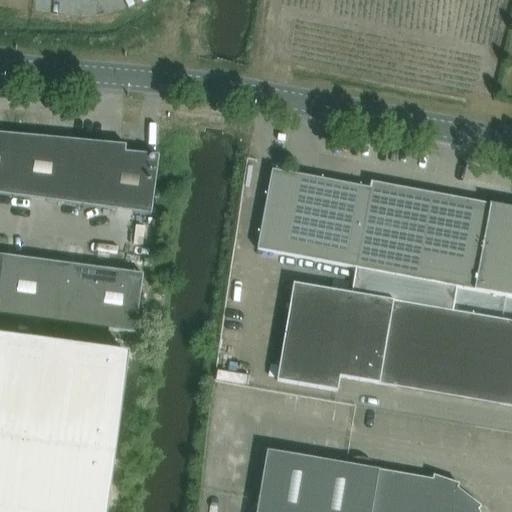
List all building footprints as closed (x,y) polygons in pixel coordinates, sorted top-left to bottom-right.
[(20,136),(3,135),(0,134),(0,195),(12,197),(20,136)] [(89,143),(72,141),(20,136),(12,197),(81,207),(89,143)] [(125,153),(125,146),(89,143),(81,207),(150,216),(159,156),(125,153)] [(271,171),(256,251),(357,270),(454,288),(511,298),(511,209),(488,205),(488,206),(450,199),(431,195),(372,184),(371,184),(370,190),(350,186),(310,178),(308,178),(294,175),(292,175),(271,171)] [(0,317),(65,326),(73,266),(4,257),(0,285),(0,317)] [(134,335),(143,275),(73,266),(65,326),(134,335)] [(293,285),(276,382),(336,392),(337,393),(339,378),(511,407),(511,322),(450,312),(454,288),(357,270),(353,295),(293,285)] [(0,511),(106,511),(128,357),(0,339),(0,511)] [(266,452),(255,511),(477,511),(477,510),(480,508),(457,489),(458,485),(432,476),(431,480),(266,452)]
